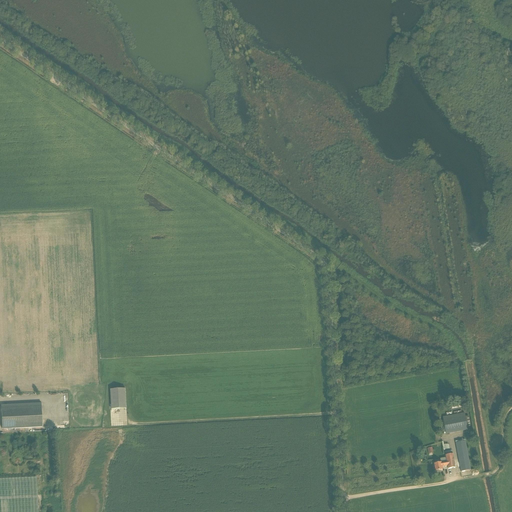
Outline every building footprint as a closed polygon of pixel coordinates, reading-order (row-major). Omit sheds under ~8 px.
[(127,409),(125,389),(110,390),(112,410),(127,409)] [(1,409),(2,429),(42,427),(41,407),(41,404),(1,406),(1,409)] [(465,413),(458,415),(442,417),(446,435),(462,432),(468,430),(467,427),(470,426),(468,416),(465,417),(465,413)] [(456,443),(461,472),(471,470),(465,441),(456,443)] [(448,469),(455,468),(452,452),(445,453),(446,458),(440,459),(441,463),(434,464),(436,471),(443,470),(442,467),(446,466),(448,466),(448,469)] [(0,511),(38,511),(36,479),(0,481),(0,511)]
